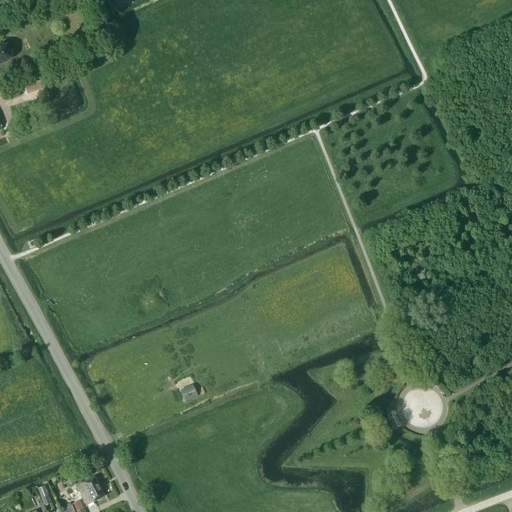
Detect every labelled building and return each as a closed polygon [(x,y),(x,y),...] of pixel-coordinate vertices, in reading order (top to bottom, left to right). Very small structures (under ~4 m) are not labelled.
[(0,64),(5,63),(12,59),(12,51),(8,45),(0,45),(0,64)] [(39,77),(3,91),(7,100),(42,87),(39,77)] [(182,392),(185,401),(197,396),(194,387),(182,392)] [(86,506),(104,496),(94,477),(76,486),(86,506)] [(44,486),(38,488),(45,505),(51,503),(44,486)]
